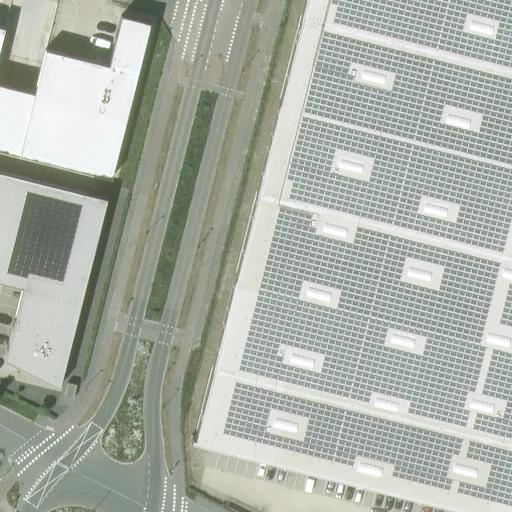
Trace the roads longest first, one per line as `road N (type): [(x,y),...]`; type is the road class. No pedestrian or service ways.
road 1 (tertiary): [(149,500),(153,379),(247,15)]
road 2 (tertiary): [(213,6),(123,363),(101,415),(67,459)]
